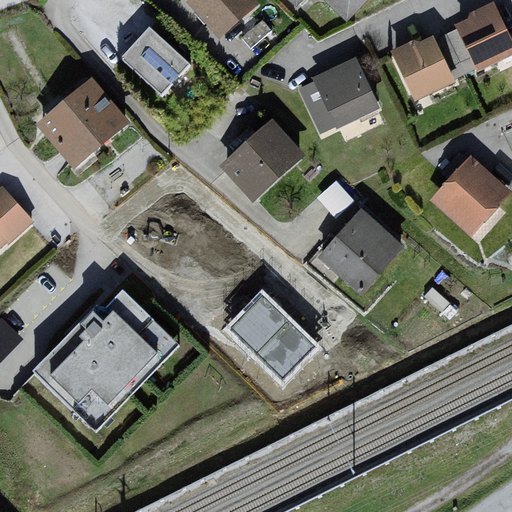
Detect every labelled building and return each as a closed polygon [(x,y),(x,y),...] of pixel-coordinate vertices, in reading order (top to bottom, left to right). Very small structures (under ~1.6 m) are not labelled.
[(257,8),(249,0),(188,0),(183,5),(217,42),(257,8)] [(285,0),(295,8),(302,0),(318,0),(342,26),(366,0),(285,0)] [(465,23),(451,29),(473,74),(511,55),(488,8),(465,23)] [(146,31),(116,63),(159,99),(186,67),(146,31)] [(428,38),(390,53),(412,103),(451,87),(428,38)] [(353,62),(295,90),(318,139),(377,112),(353,62)] [(83,83),(31,128),(69,172),(123,126),(83,83)] [(270,121),(217,167),(249,203),(300,157),(270,121)] [(465,159),(427,202),(468,238),(508,193),(465,159)] [(0,254),(31,226),(0,190),(0,254)] [(358,210),(315,256),(356,294),(399,248),(358,210)] [(320,348),(262,289),(225,326),(284,385),(320,348)] [(92,306),(26,374),(91,437),(175,349),(119,292),(98,313),(92,306)] [(0,319),(0,352),(17,334),(0,319)]
